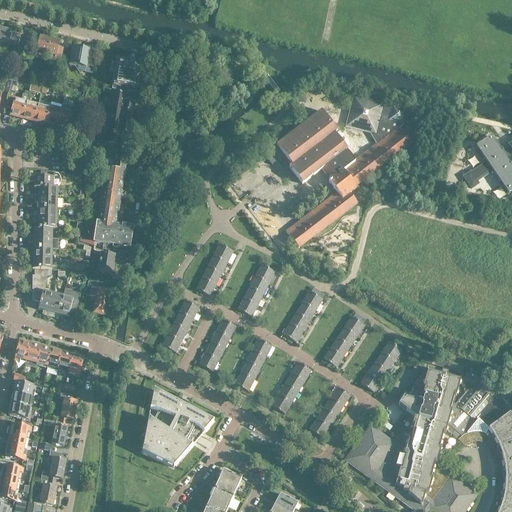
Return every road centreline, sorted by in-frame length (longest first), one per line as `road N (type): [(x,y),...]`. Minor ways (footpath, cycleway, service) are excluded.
road 1 (residential): [(362,404),(363,396),(336,377),(213,308),(176,380)]
road 2 (residential): [(14,321),(16,141),(0,131)]
road 3 (unclassified): [(152,47),(156,85),(139,133),(144,178),(136,221)]
road 4 (residential): [(66,511),(101,345)]
road 5 (unclassified): [(152,47),(0,10)]
